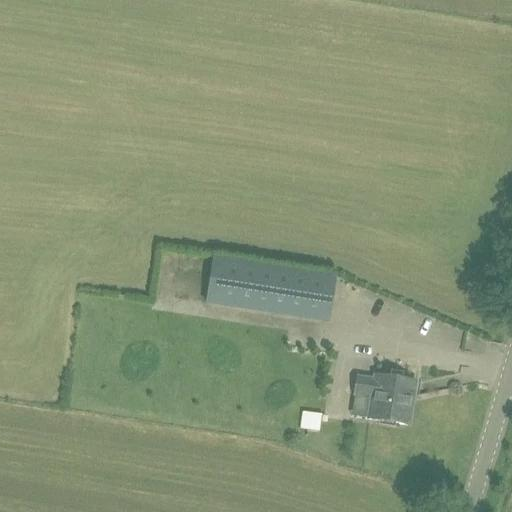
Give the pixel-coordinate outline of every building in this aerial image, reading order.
[(327,323),(335,277),(213,258),(206,304),(327,323)] [(234,351),(246,354),(249,341),(236,338),(234,351)] [(155,351),(151,383),(322,406),(326,375),(282,369),(285,346),(268,344),(266,366),(155,351)] [(415,382),(374,376),(373,380),(356,377),(354,395),(351,416),(368,419),(367,419),(409,425),(415,382)] [(347,438),(351,419),(311,411),(308,428),(329,433),(327,445),(338,447),(340,436),(347,438)]
